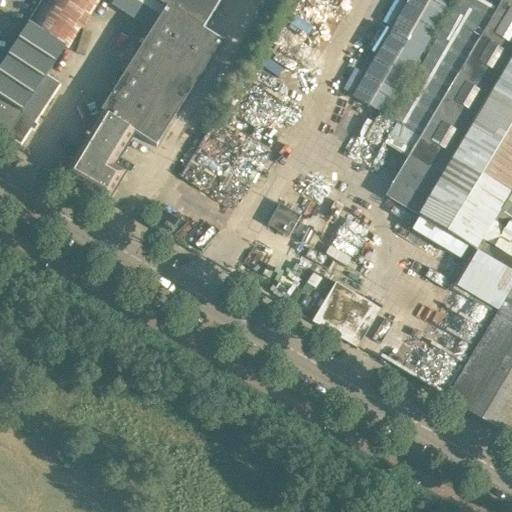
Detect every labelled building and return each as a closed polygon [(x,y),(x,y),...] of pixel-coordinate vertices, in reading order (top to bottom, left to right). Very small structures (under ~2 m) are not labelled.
[(29,24),(0,69),(0,132),(20,145),(59,86),(46,77),(65,49),(68,51),(100,0),(47,0),(31,25),(29,24)] [(108,204),(126,173),(114,166),(134,134),(156,149),(222,43),(202,31),(221,0),(153,0),(166,8),(62,177),(108,204)] [(383,118),(437,25),(451,0),(408,0),(351,99),(383,118)] [(511,2),(508,0),(502,0),(496,10),(476,0),(460,0),(388,121),(419,139),(384,199),(420,220),(412,232),(460,261),(467,248),(476,254),(455,289),(496,314),(511,287),(511,2)] [(290,209),(276,203),(265,224),(279,231),(290,209)] [(148,227),(168,239),(178,221),(158,209),(148,227)] [(312,323),(350,346),(373,307),(335,284),(312,323)] [(511,287),(496,314),(444,401),(467,415),(511,441),(511,287)]
